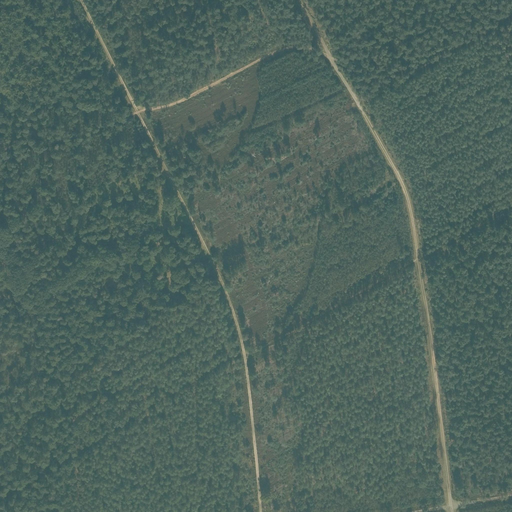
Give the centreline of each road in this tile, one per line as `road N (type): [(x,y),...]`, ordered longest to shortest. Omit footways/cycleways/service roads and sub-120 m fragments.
road 1 (track): [(80,0),(222,281),(245,356)]
road 2 (track): [(332,60),(306,46),(287,47),(169,108),(26,143),(0,157)]
road 3 (track): [(261,511),(245,356),(418,257)]
road 4 (track): [(452,511),(418,257)]
road 5 (track): [(418,257),(403,185),(357,102)]
road 6 (track): [(382,86),(511,12)]
road 7 (track): [(0,255),(59,375)]
